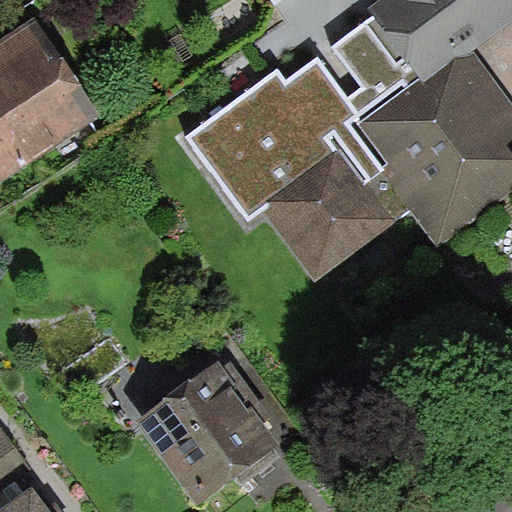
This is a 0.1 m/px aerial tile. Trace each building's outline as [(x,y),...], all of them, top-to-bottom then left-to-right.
[(511,97),(475,50),(511,21),(511,0),(383,0),(368,11),(379,18),(338,47),(366,88),(350,98),(317,60),(286,85),(278,74),(190,137),(248,218),(263,207),(314,278),(408,211),(433,245),(511,191),(511,97)] [(33,30),(0,52),(0,174),(90,115),(33,30)] [(276,455),(213,375),(147,426),(210,506),(276,455)] [(0,446),(0,497),(35,478),(14,439),(0,446)] [(38,511),(31,502),(16,511),(38,511)]
